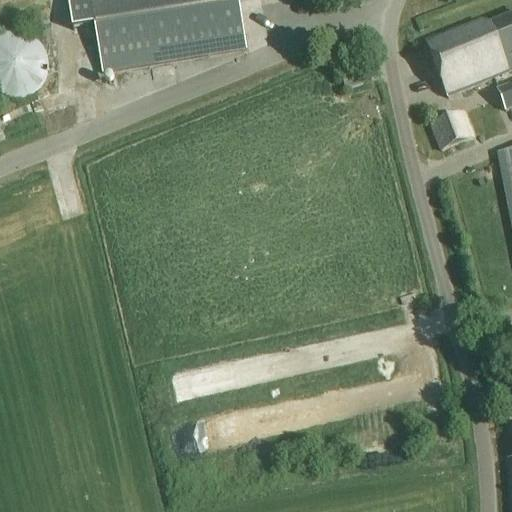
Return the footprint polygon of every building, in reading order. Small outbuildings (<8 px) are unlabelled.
[(240,0),(67,0),(72,31),(97,27),(105,74),(248,51),(240,0)] [(511,19),(490,28),(480,24),(427,44),(448,100),(511,75),(511,19)] [(0,95),(2,97),(6,98),(14,100),(21,99),(29,97),(32,95),(38,91),(43,85),(45,81),(46,78),(48,70),(48,63),(46,55),(44,52),(40,45),(37,43),(30,38),(23,36),(16,35),(8,36),(1,38),(0,38),(0,95)] [(360,72),(341,77),(345,91),(363,85),(360,72)] [(511,85),(497,91),(505,114),(511,111),(511,85)] [(475,141),(465,115),(431,128),(441,154),(475,141)] [(511,151),(501,154),(511,213),(511,151)] [(398,329),(371,332),(374,358),(402,354),(398,329)] [(215,388),(373,359),(369,337),(211,367),(215,388)] [(211,372),(190,373),(191,394),(213,393),(211,372)] [(400,396),(419,395),(418,377),(399,379),(400,396)] [(252,430),(295,427),(294,410),(251,412),(252,430)] [(498,444),(506,511),(511,511),(511,414),(509,415),(509,428),(502,429),(504,443),(498,444)]
